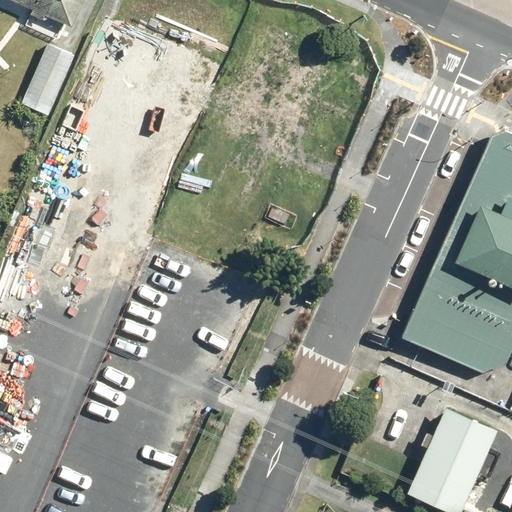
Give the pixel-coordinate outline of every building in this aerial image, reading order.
[(87,0),(25,0),(38,6),(35,11),(47,17),(49,11),(77,23),(87,0)] [(134,41),(114,32),(92,82),(185,123),(212,63),(138,31),(134,41)] [(25,100),(52,112),(79,51),(52,39),(25,100)] [(266,39),(233,114),(303,144),(322,102),(308,95),(322,63),(266,39)] [(511,134),(491,125),(397,334),(479,372),(504,360),(511,341),(511,134)] [(273,144),(254,138),(245,163),(263,169),(273,144)] [(72,169),(81,146),(66,140),(57,162),(72,169)] [(244,283),(192,260),(190,265),(172,257),(160,285),(178,292),(160,331),(166,334),(157,353),(204,374),(244,283)] [(100,465),(116,472),(99,511),(62,511),(52,508),(50,511),(118,511),(132,480),(154,489),(185,411),(141,393),(137,402),(128,399),(126,404),(107,397),(97,423),(114,430),(100,465)] [(435,409),(396,499),(425,511),(469,511),(457,507),(490,433),(435,409)]
